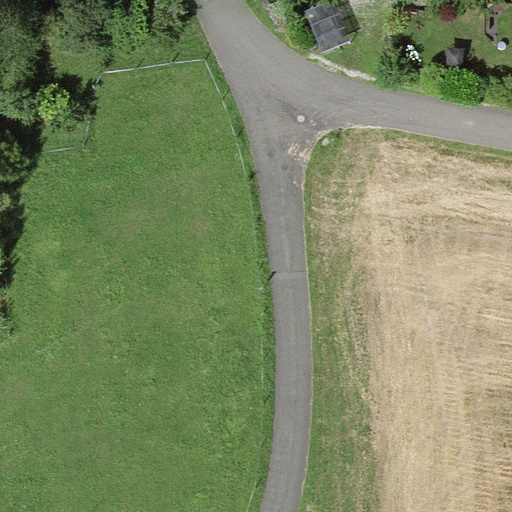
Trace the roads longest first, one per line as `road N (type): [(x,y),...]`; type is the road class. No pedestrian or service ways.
road 1 (unclassified): [(257,86),(270,124),(290,275),(295,406),(281,511)]
road 2 (residential): [(511,134),(257,86)]
